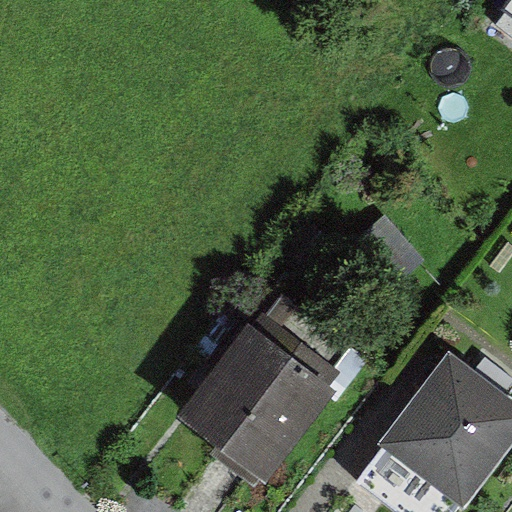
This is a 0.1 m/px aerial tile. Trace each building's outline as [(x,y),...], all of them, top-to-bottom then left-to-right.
[(395,212),(363,234),(393,279),(425,258),(395,212)] [(347,238),(322,219),(297,252),(322,271),(347,238)] [(353,373),(276,307),(193,403),(214,421),(206,431),(262,478),(353,373)] [(511,379),(459,340),(391,431),(401,438),(382,463),(431,500),(447,478),(475,500),(511,450),(511,379)] [(367,481),(400,408),(372,396),(339,469),(367,481)]
